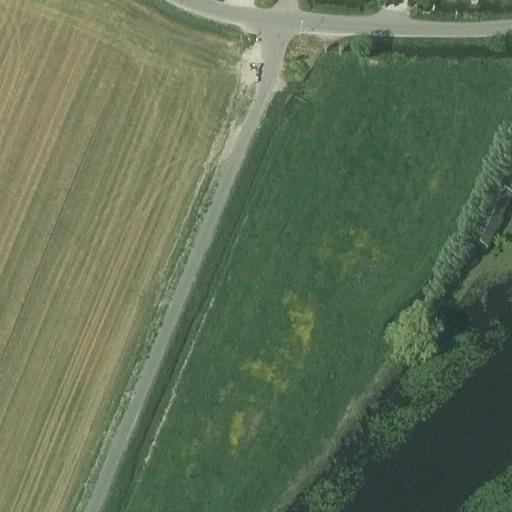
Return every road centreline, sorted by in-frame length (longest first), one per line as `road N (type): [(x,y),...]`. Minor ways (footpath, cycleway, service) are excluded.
road 1 (track): [(266,21),(268,52),(255,101),(93,511)]
road 2 (unclassified): [(180,0),(266,21),(511,29)]
